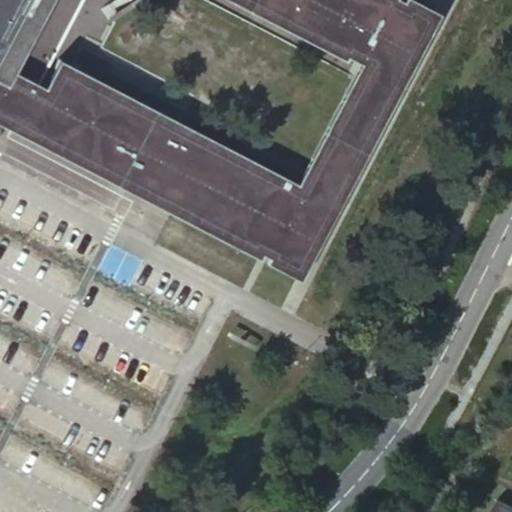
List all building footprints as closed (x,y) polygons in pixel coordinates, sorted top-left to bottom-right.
[(27,0),(0,53),(0,108),(11,115),(15,108),(50,126),(66,134),(79,142),(124,171),(146,182),(144,188),(175,204),(171,212),(182,217),(189,204),(226,219),(237,223),(255,232),(267,209),(281,217),(299,181),(56,54),(39,45),(62,0),(241,0),(362,63),(394,0),(27,0)] [(0,53),(27,0),(0,0),(0,151),(116,212),(129,189),(171,212),(175,204),(144,188),(146,182),(124,171),(79,142),(66,134),(50,126),(15,108),(11,115),(0,108),(0,53)] [(62,0),(39,45),(56,54),(84,0),(62,0)] [(394,0),(362,63),(299,181),(281,217),(262,253),(269,256),(266,261),(301,279),(440,12),(416,0),(394,0)] [(189,204),(182,217),(266,261),(269,256),(262,253),(281,217),(267,209),(255,232),(237,223),(226,219),(189,204)] [(511,511),(511,504),(491,494),(482,511),(511,511)]
